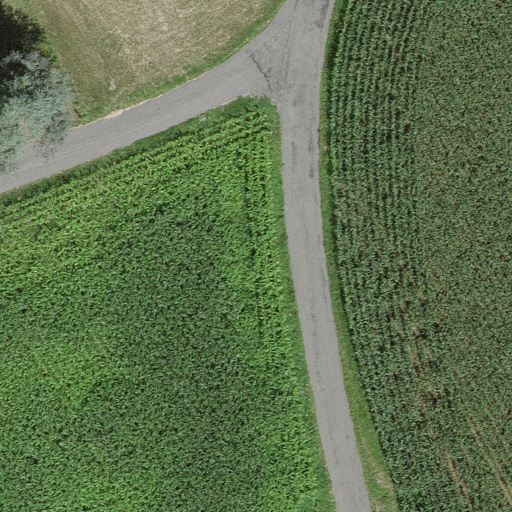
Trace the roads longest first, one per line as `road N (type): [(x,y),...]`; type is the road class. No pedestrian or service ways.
road 1 (unclassified): [(352,511),(304,228),(299,32)]
road 2 (unclassified): [(0,178),(205,93),(299,32)]
